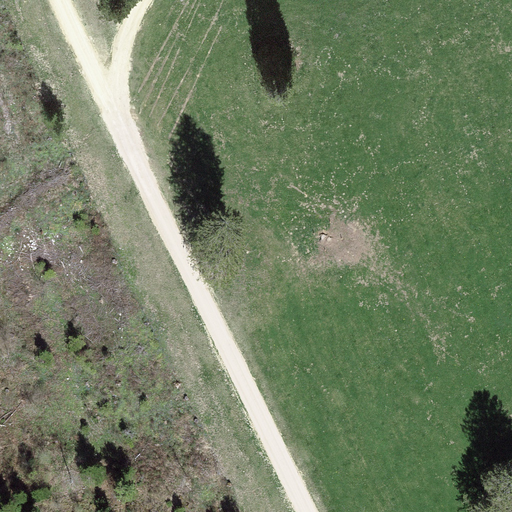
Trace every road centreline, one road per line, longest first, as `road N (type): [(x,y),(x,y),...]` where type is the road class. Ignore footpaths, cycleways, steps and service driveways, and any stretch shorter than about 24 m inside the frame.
road 1 (track): [(309,511),(233,377),(64,0)]
road 2 (track): [(123,143),(120,69),(132,16),(144,0)]
